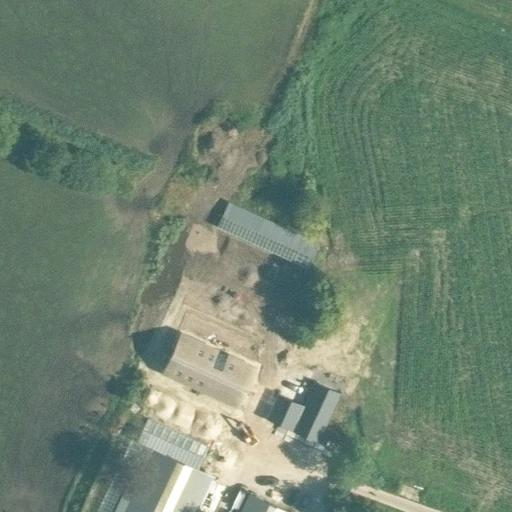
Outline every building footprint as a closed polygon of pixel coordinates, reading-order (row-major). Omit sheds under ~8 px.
[(319,244),(228,202),(222,222),(216,228),(307,269),(319,244)] [(168,316),(174,296),(195,225),(162,216),(136,310),(131,329),(152,336),(159,313),(168,316)] [(182,335),(165,371),(180,378),(183,379),(199,387),(196,393),(199,394),(202,387),(210,391),(210,392),(237,405),(254,368),(182,335)] [(278,393),(267,418),(319,442),(342,392),(316,380),(304,405),(278,393)] [(197,511),(205,495),(214,477),(154,449),(124,511),(197,511)] [(290,511),(250,493),(241,511),(290,511)]
